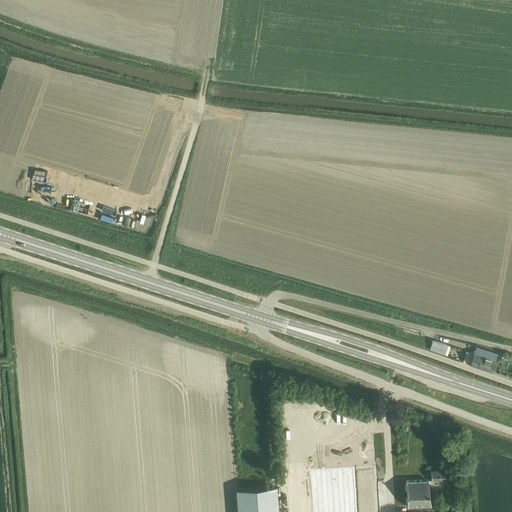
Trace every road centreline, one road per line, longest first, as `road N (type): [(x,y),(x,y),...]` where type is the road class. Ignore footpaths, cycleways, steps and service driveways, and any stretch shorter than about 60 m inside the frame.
road 1 (primary): [(262,319),(0,234)]
road 2 (unclassified): [(262,319),(274,298),(303,298),(511,352)]
road 3 (unclassified): [(383,385),(277,343),(258,332),(262,319)]
road 4 (unclassified): [(383,385),(511,430)]
